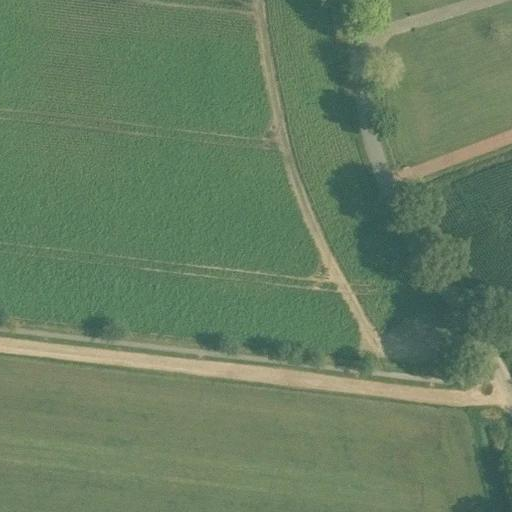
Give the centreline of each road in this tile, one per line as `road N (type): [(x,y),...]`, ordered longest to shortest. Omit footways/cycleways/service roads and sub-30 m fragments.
road 1 (track): [(511,406),(0,345)]
road 2 (unclassified): [(511,402),(378,174),(354,76),(348,0)]
